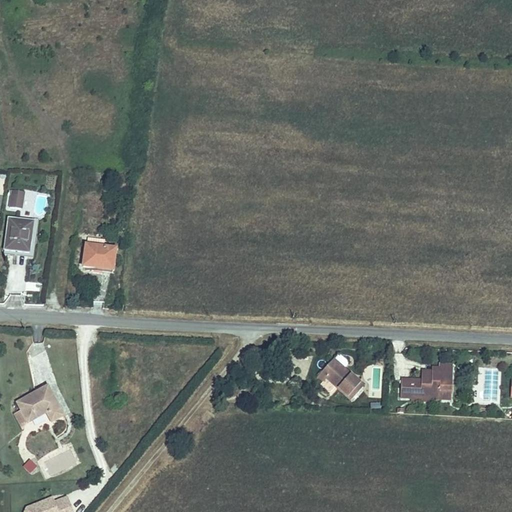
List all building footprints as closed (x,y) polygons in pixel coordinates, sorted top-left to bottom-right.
[(24,194),(11,192),(8,208),(21,210),(24,194)] [(9,215),(6,248),(32,250),(36,218),(9,215)] [(86,245),(84,266),(112,268),(115,247),(104,246),(105,238),(94,237),(94,245),(86,245)] [(13,263),(10,292),(25,294),(28,264),(13,263)] [(293,368),(304,366),(303,357),(292,359),(293,368)] [(358,389),(330,361),(314,376),(317,379),(314,381),(322,390),(328,383),(346,401),(358,389)] [(484,398),(498,398),(498,370),(484,370),(484,398)] [(420,383),(416,383),(396,382),(395,399),(408,400),(408,395),(426,395),(426,401),(447,402),(448,373),(435,372),(427,372),(426,380),(420,383)] [(417,372),(416,383),(420,383),(426,380),(427,372),(417,372)] [(50,387),(20,404),(22,409),(29,421),(50,410),(56,421),(66,415),(50,387)] [(29,421),(22,409),(15,413),(24,428),(29,421)] [(69,447),(41,458),(48,475),(76,465),(69,447)] [(30,460),(23,467),(30,474),(37,467),(30,460)] [(27,508),(24,511),(71,511),(66,499),(54,503),(51,498),(27,508)]
